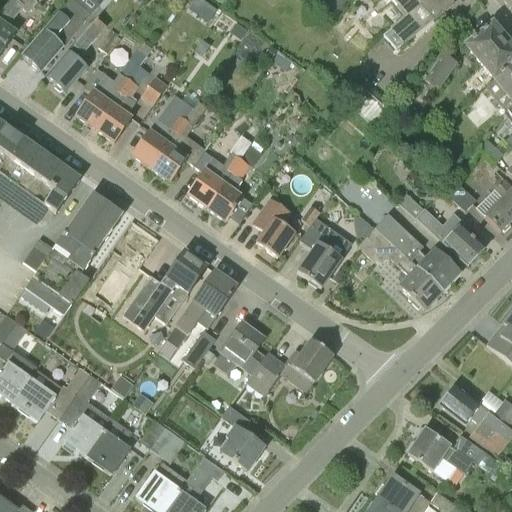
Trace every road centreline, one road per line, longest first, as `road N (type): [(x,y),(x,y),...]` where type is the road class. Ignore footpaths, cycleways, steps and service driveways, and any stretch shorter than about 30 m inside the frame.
road 1 (residential): [(391,381),(0,102)]
road 2 (residential): [(267,511),(391,381)]
road 3 (residential): [(391,381),(511,263)]
